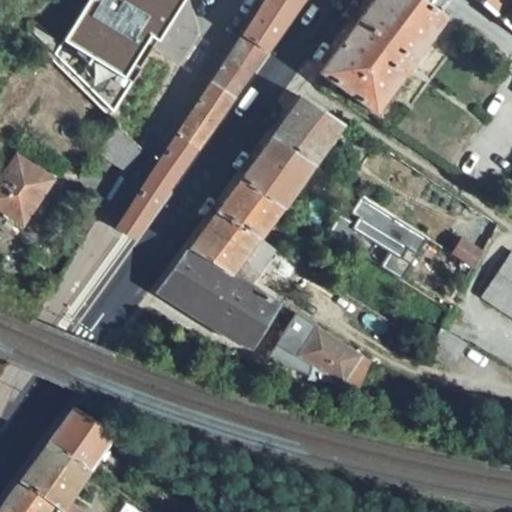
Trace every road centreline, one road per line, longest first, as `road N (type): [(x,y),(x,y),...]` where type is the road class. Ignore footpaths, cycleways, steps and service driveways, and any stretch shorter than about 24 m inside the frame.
road 1 (primary): [(333,0),(0,465)]
road 2 (residential): [(245,0),(57,303)]
road 3 (unknown): [(511,374),(433,356),(325,300)]
